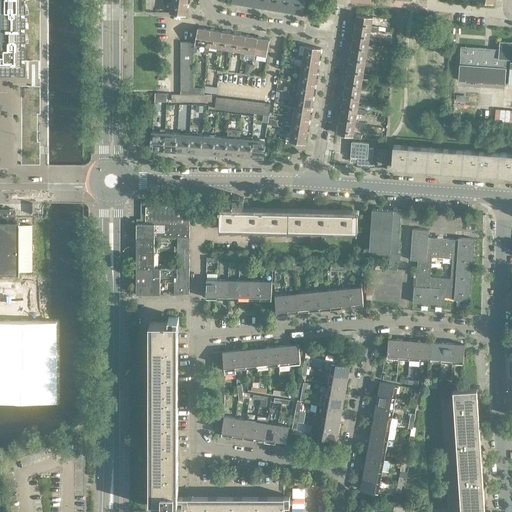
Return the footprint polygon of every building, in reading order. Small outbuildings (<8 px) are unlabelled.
[(0,0),(0,50),(21,51),(20,0),(0,0)] [(173,0),(163,0),(163,1),(171,2),(170,12),(186,14),(188,2),(173,0)] [(256,0),(256,6),(267,8),(268,0),(256,0)] [(268,0),(267,8),(279,10),(281,0),(268,0)] [(281,0),(279,10),(291,12),(293,0),(281,0)] [(293,0),(291,12),(303,14),(305,0),(293,0)] [(357,14),(355,26),(371,28),(370,30),(377,31),(378,27),(371,26),(373,16),(357,14)] [(355,26),(353,37),(369,40),(368,42),(376,43),(377,39),(369,38),(370,30),(371,28),(355,26)] [(193,43),(192,48),(192,50),(193,51),(196,51),(198,44),(205,45),(207,45),(210,29),(198,27),(195,43),(193,43)] [(207,45),(205,45),(204,53),(208,53),(210,46),(217,47),(219,47),(222,31),(210,29),(207,45)] [(219,47),(217,47),(216,55),(220,55),(221,47),(229,49),(231,49),(233,33),(222,31),(219,47)] [(231,49),(229,49),(228,57),(232,57),(233,49),(241,51),(243,51),(245,35),(233,33),(231,49)] [(243,51),(241,51),(240,58),(244,59),(245,51),(253,53),(255,53),(257,37),(245,35),(243,51)] [(255,53),(253,53),(252,60),(255,61),(257,53),(267,55),(270,39),(257,37),(255,53)] [(353,37),(351,49),(367,52),(366,54),(374,55),(375,51),(367,50),(368,42),(369,40),(353,37)] [(499,49),(460,46),(460,55),(460,61),(459,61),(458,80),(505,83),(506,67),(505,67),(506,58),(511,58),(511,41),(500,41),(499,49)] [(305,43),(297,42),(297,46),(305,47),(303,55),(303,57),(319,60),(321,47),(305,45),(305,43)] [(351,49),(349,61),(365,64),(364,66),(373,66),(373,63),(365,62),(366,54),(367,52),(351,49)] [(303,55),(295,54),(295,58),(302,59),(301,67),(301,69),(317,71),(319,60),(303,57),(303,55)] [(349,61),(347,73),(363,76),(363,78),(370,78),(371,75),(363,73),(364,66),(365,64),(349,61)] [(301,67),(293,66),(293,70),(301,71),(299,78),(299,81),(315,83),(317,71),(301,69),(301,67)] [(363,76),(347,73),(345,85),(361,88),(361,89),(369,90),(369,86),(361,85),(363,78),(363,76)] [(299,83),(297,90),(297,92),(313,95),(315,83),(299,81),(299,78),(292,78),(291,81),(299,83)] [(289,95),(289,85),(284,85),(284,90),(278,90),(278,94),(289,95)] [(361,89),(361,88),(345,85),(343,97),(359,99),(359,101),(367,102),(367,98),(359,97),(361,89)] [(297,95),(295,102),(295,104),(311,107),(313,95),(297,92),(297,90),(290,90),(289,93),(297,95)] [(167,93),(155,93),(155,101),(167,101),(167,93)] [(359,99),(343,97),(341,109),(357,111),(357,113),(365,114),(365,110),(357,109),(359,101),(359,99)] [(295,106),(293,114),(293,116),(309,118),(311,107),(295,104),(295,102),(288,101),(287,105),(295,106)] [(264,102),(263,114),(269,114),(271,103),(264,102)] [(511,108),(496,108),(495,119),(511,120),(511,108)] [(341,109),(339,120),(355,123),(355,125),(363,126),(363,122),(356,121),(357,113),(357,111),(341,109)] [(293,114),(286,113),(285,117),(293,118),(292,126),(291,128),(307,130),(309,118),(293,116),(293,114)] [(339,120),(337,132),(353,135),(353,137),(361,138),(361,134),(354,133),(355,125),(355,123),(339,120)] [(292,126),(284,125),(283,128),(291,130),(289,140),(305,142),(307,130),(291,128),(292,126)] [(151,136),(151,139),(152,139),(151,149),(163,150),(165,133),(165,129),(160,128),(159,132),(152,132),(152,135),(152,136),(151,136)] [(227,137),(226,154),(239,155),(240,138),(240,130),(228,129),(227,137)] [(190,134),(189,151),(201,152),(202,135),(202,133),(198,132),(198,135),(190,134)] [(165,133),(163,150),(176,150),(177,133),(165,133)] [(177,133),(176,150),(189,151),(190,134),(177,133)] [(202,135),(201,152),(214,153),(215,136),(202,135)] [(215,136),(214,153),(226,154),(227,137),(215,136)] [(240,138),(239,155),(251,156),(252,139),(240,138)] [(252,139),(251,156),(264,157),(265,140),(252,139)] [(352,141),(351,156),(357,157),(357,161),(357,164),(372,165),(373,148),(368,147),(369,143),(352,141)] [(393,144),(393,145),(391,167),(399,167),(399,168),(406,169),(406,168),(421,169),(422,146),(393,144)] [(422,146),(421,169),(435,170),(435,171),(442,171),(442,170),(456,171),(458,149),(422,146)] [(458,149),(456,171),(470,172),(470,173),(477,174),(477,173),(492,174),(493,151),(458,149)] [(511,152),(493,151),(492,174),(506,175),(506,176),(511,176),(511,152)] [(220,211),(219,227),(357,231),(358,208),(248,205),(248,202),(244,201),(244,197),(240,197),(240,195),(233,195),(233,202),(233,205),(220,205),(220,209),(218,209),(218,211),(220,211)] [(0,288),(21,289),(21,201),(0,200),(0,288)] [(145,218),(137,218),(137,236),(154,236),(177,236),(190,237),(190,223),(190,216),(190,205),(159,205),(145,205),(145,218)] [(393,210),(372,208),(369,249),(363,248),(363,257),(389,258),(389,268),(397,268),(398,258),(400,259),(401,251),(398,251),(401,208),(393,208),(393,210)] [(458,239),(428,237),(429,229),(412,228),(410,259),(418,260),(416,285),(414,285),(413,302),(444,304),(445,296),(454,297),(454,299),(470,300),(475,238),(458,237),(458,239)] [(136,267),(154,267),(154,252),(154,246),(154,236),(137,236),(136,267)] [(190,237),(177,236),(177,246),(177,251),(189,251),(190,237)] [(189,251),(177,251),(177,267),(189,267),(189,251)] [(161,293),(161,275),(161,267),(154,267),(136,267),(136,293),(154,293),(161,293)] [(177,275),(174,275),(174,293),(189,293),(189,267),(177,267),(177,275)] [(218,279),(206,278),(206,297),(217,297),(218,279)] [(217,297),(228,297),(228,279),(218,279),(217,297)] [(239,298),(239,279),(228,279),(228,297),(239,298)] [(250,298),(250,279),(239,279),(239,298),(250,298)] [(250,279),(250,298),(260,298),(261,280),(250,279)] [(261,280),(260,298),(272,299),(272,280),(261,280)] [(351,287),(353,305),(364,304),(362,286),(351,287)] [(342,306),(353,305),(351,287),(340,288),(342,306)] [(340,288),(329,289),(331,307),(342,306),(340,288)] [(331,307),(329,289),(319,290),(320,308),(331,307)] [(319,290),(308,291),(310,310),(320,308),(319,290)] [(308,291),(297,292),(299,311),(310,310),(308,291)] [(297,292),(286,293),(288,312),(299,311),(297,292)] [(275,295),(277,313),(288,312),(286,293),(275,295)] [(165,322),(150,321),(150,384),(150,499),(162,499),(162,509),(168,509),(168,511),(166,511),(176,511),(175,511),(175,509),(183,509),(182,511),(284,511),(285,505),(290,505),(290,495),(284,495),(233,496),(178,495),(178,322),(179,322),(179,316),(169,316),(169,321),(165,322)] [(57,321),(0,320),(0,401),(57,402),(57,321)] [(387,356),(398,357),(400,339),(388,338),(387,356)] [(400,339),(398,357),(409,358),(410,340),(400,339)] [(410,340),(409,358),(420,359),(421,340),(410,340)] [(421,340),(420,359),(431,359),(432,341),(421,340)] [(432,341),(431,359),(441,360),(443,342),(432,341)] [(443,342),(441,360),(452,361),(453,343),(443,342)] [(299,343),(288,344),(290,363),(301,362),(299,343)] [(453,343),(452,361),(463,362),(465,343),(453,343)] [(288,344),(277,345),(279,364),(290,363),(288,344)] [(277,345),(266,346),(268,365),(279,364),(277,345)] [(268,365),(266,346),(256,348),(257,366),(268,365)] [(247,367),(257,366),(256,348),(245,349),(247,367)] [(247,367),(245,349),(234,350),(236,368),(247,367)] [(234,350),(223,351),(224,358),(224,363),(225,369),(225,374),(225,375),(236,373),(236,368),(234,350)] [(332,361),(330,372),(348,375),(350,364),(332,361)] [(348,375),(330,372),(328,383),(346,386),(348,375)] [(380,381),(378,392),(396,395),(398,384),(380,381)] [(346,386),(328,383),(326,393),(344,397),(346,386)] [(453,389),(454,397),(456,425),(480,424),(477,388),(453,389)] [(378,392),(376,403),(394,406),(396,395),(378,392)] [(326,393),(324,404),(342,407),(344,397),(326,393)] [(317,403),(315,413),(322,415),(340,418),(342,407),(324,404),(317,403)] [(392,417),(394,406),(376,403),(374,413),(392,417)] [(374,413),(372,424),(390,427),(396,429),(398,418),(392,417),(374,413)] [(257,420),(254,439),(265,440),(268,422),(269,416),(258,414),(257,420)] [(224,418),(222,434),(233,435),(236,417),(225,415),(225,417),(224,418)] [(340,418),(322,415),(320,425),(338,429),(340,418)] [(236,417),(233,435),(243,437),(246,419),(236,417)] [(224,418),(213,418),(213,426),(213,429),(214,430),(216,432),(217,432),(218,433),(220,433),(221,433),(222,434),(224,418)] [(246,419),(243,437),(254,439),(257,420),(246,419)] [(268,422),(265,440),(275,442),(278,424),(268,422)] [(278,424),(275,442),(287,443),(289,425),(278,424)] [(312,424),(310,435),(314,436),(319,436),(317,448),(326,450),(331,449),(333,447),(335,445),(335,444),(336,443),(336,440),(337,436),(338,429),(320,425),(312,424)] [(372,424),(370,435),(388,438),(390,427),(372,424)] [(480,424),(456,425),(458,462),(482,460),(480,424)] [(388,438),(370,435),(368,445),(386,449),(388,438)] [(385,459),(386,449),(368,445),(367,456),(385,459)] [(367,456),(365,467),(383,470),(388,471),(390,460),(385,459),(367,456)] [(482,460),(458,462),(461,498),(484,496),(482,460)] [(365,467),(363,477),(381,481),(383,470),(365,467)] [(381,481),(363,477),(361,489),(379,492),(381,481)] [(485,511),(484,496),(461,498),(461,511),(485,511)]
